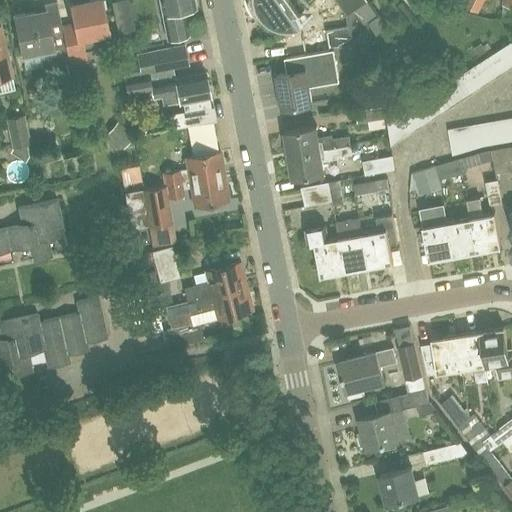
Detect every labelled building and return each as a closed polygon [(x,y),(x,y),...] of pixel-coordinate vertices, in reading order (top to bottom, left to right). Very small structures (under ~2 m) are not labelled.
[(74,23),(63,26),(59,9),(66,46),(68,59),(70,59),(71,65),(88,61),(86,50),(103,47),(101,35),(111,33),(103,0),(89,0),(70,4),(74,23)] [(197,8),(195,0),(161,0),(164,14),(169,39),(190,35),(185,10),(197,8)] [(254,0),(255,2),(256,4),(257,7),(258,11),(260,14),(261,16),(263,17),(265,20),(268,23),(271,25),(274,26),(276,27),(280,28),(284,29),(289,30),(293,29),(295,29),(298,28),(301,27),(293,16),(303,14),(302,13),(300,14),(290,0),(254,0)] [(336,0),(347,15),(369,1),(368,0),(336,0)] [(465,0),(465,1),(464,4),(480,12),(485,0),(465,0)] [(327,31),(330,50),(352,45),(372,42),(369,23),(369,22),(378,15),(379,15),(369,1),(368,1),(347,15),(349,26),(327,31)] [(46,9),(15,15),(23,55),(47,50),(50,63),(68,59),(66,46),(59,9),(46,11),(46,9)] [(0,79),(12,76),(9,61),(2,35),(4,35),(1,26),(0,25),(0,79)] [(511,67),(511,41),(499,50),(511,68),(511,67)] [(139,63),(141,73),(149,71),(173,67),(188,64),(184,44),(138,54),(139,63)] [(499,50),(489,57),(501,75),(511,68),(499,50)] [(284,109),(314,104),(311,85),(340,80),(335,51),(285,59),(287,73),(278,75),(284,109)] [(489,57),(479,63),(491,81),(501,75),(489,57)] [(479,63),(470,69),(482,87),(491,81),(479,63)] [(124,76),(132,75),(131,65),(122,67),(124,76)] [(482,87),(470,69),(460,75),(472,93),(482,87)] [(180,104),(209,98),(211,98),(210,93),(213,91),(211,85),(208,85),(206,73),(175,79),(175,78),(152,83),(150,76),(125,81),(127,95),(131,115),(136,114),(132,94),(153,90),(155,98),(178,94),(180,104)] [(472,93),(460,75),(451,82),(463,99),(472,93)] [(451,82),(442,88),(454,105),(463,99),(451,82)] [(454,105),(442,88),(432,94),(444,112),(454,105)] [(432,94),(422,100),(435,118),(444,112),(432,94)] [(435,118),(422,100),(413,106),(425,124),(435,118)] [(386,106),(356,110),(358,123),(388,117),(386,106)] [(413,106),(403,112),(416,130),(425,124),(413,106)] [(213,107),(184,112),(187,125),(190,125),(212,121),(216,120),(213,107)] [(416,130),(403,112),(388,123),(392,146),(416,130)] [(31,144),(25,115),(6,118),(12,147),(31,144)] [(123,148),(134,135),(118,121),(107,133),(123,148)] [(216,144),(212,121),(190,125),(194,148),(216,144)] [(505,121),(494,123),(498,143),(509,141),(505,121)] [(494,123),(483,124),(487,145),(498,143),(494,123)] [(487,145),(483,124),(472,126),(474,138),(476,148),(485,146),(487,145)] [(333,135),(320,137),(318,125),(285,132),(289,156),(351,144),(350,135),(333,138),(333,135)] [(474,138),(472,126),(450,130),(452,141),(474,138)] [(476,148),(474,138),(452,141),(455,154),(476,148)] [(351,144),(289,156),(293,179),(326,173),(324,160),(341,157),(340,156),(353,154),(351,144)] [(511,145),(492,149),(497,173),(511,170),(511,145)] [(220,151),(185,157),(189,176),(182,177),(180,170),(164,173),(166,185),(224,175),(222,164),(224,163),(223,155),(221,155),(220,151)] [(479,152),(460,158),(464,169),(483,163),(479,152)] [(394,155),(363,161),(366,174),(396,169),(394,155)] [(460,158),(438,164),(441,176),(464,169),(460,158)] [(137,164),(122,168),(125,181),(141,177),(137,164)] [(413,172),(419,194),(443,187),(440,176),(441,176),(438,164),(413,172)] [(224,175),(166,185),(143,189),(149,225),(172,221),(168,198),(185,195),(184,188),(190,187),(194,206),(228,200),(228,196),(230,194),(228,187),(226,186),(224,175)] [(388,177),(354,184),(356,195),(390,189),(388,177)] [(330,181),(334,205),(345,203),(340,179),(330,181)] [(503,202),(499,179),(486,181),(491,205),(503,202)] [(330,181),(329,181),(302,187),(306,206),(333,201),(333,205),(334,205),(330,181)] [(481,197),(470,199),(473,216),(479,251),(503,247),(496,212),(484,214),(481,197)] [(44,219),(48,237),(65,234),(57,198),(19,206),(23,223),(44,219)] [(378,229),(363,232),(369,266),(392,262),(389,244),(397,243),(392,213),(376,216),(378,229)] [(473,216),(449,221),(452,236),(455,255),(479,251),(473,216)] [(363,232),(361,232),(359,217),(337,221),(339,236),(345,270),(369,266),(363,232)] [(44,219),(23,223),(6,227),(11,250),(31,245),(34,259),(52,256),(48,237),(44,219)] [(424,225),(430,260),(455,255),(452,236),(449,221),(424,225)] [(345,270),(339,236),(329,238),(327,224),(307,227),(310,242),(315,241),(321,274),(345,270)] [(6,227),(0,228),(0,252),(11,250),(6,227)] [(160,282),(179,277),(171,246),(152,251),(160,282)] [(187,300),(245,285),(242,274),(244,273),(242,265),(240,264),(239,261),(205,269),(208,281),(184,287),(187,300)] [(158,282),(154,268),(140,272),(143,286),(158,282)] [(187,300),(173,304),(166,305),(167,309),(165,312),(168,322),(170,323),(171,327),(166,328),(170,346),(203,339),(200,322),(192,323),(190,314),(214,308),(217,318),(251,309),(250,305),(251,304),(249,296),(248,295),(245,285),(187,300)] [(166,305),(173,304),(170,293),(161,294),(163,306),(166,305)] [(81,316),(91,314),(101,311),(98,296),(77,301),(80,311),(81,316)] [(62,329),(72,327),(83,324),(81,316),(80,311),(59,316),(62,329)] [(91,314),(97,339),(107,337),(101,311),(91,314)] [(43,342),(38,320),(37,313),(0,321),(0,325),(3,338),(24,334),(28,352),(44,349),(43,342)] [(86,342),(97,339),(91,314),(81,316),(83,324),(86,342)] [(43,342),(53,339),(64,337),(62,329),(59,316),(38,320),(43,342)] [(72,327),(78,352),(88,350),(86,342),(83,324),(72,327)] [(68,354),(78,352),(72,327),(62,329),(64,337),(68,354)] [(505,327),(481,330),(486,365),(498,363),(500,378),(511,375),(511,359),(510,360),(505,327)] [(481,330),(457,334),(463,369),(486,365),(481,330)] [(3,338),(0,339),(0,362),(11,360),(15,375),(32,371),(28,352),(24,334),(3,338)] [(432,338),(433,343),(421,345),(429,374),(463,369),(457,334),(432,338)] [(53,339),(59,365),(69,362),(68,354),(64,337),(53,339)] [(43,342),(44,349),(48,367),(59,365),(53,339),(43,342)] [(415,343),(400,347),(408,377),(423,374),(415,343)] [(366,394),(364,387),(386,381),(381,364),(397,359),(393,348),(378,352),(377,351),(340,361),(345,379),(346,379),(349,391),(348,391),(350,398),(366,394)] [(427,388),(400,395),(403,408),(405,408),(418,405),(421,415),(426,413),(438,411),(431,402),(430,402),(427,388)] [(361,433),(359,436),(361,445),(364,447),(367,446),(367,448),(385,443),(396,441),(399,440),(392,409),(379,413),(360,418),(364,433),(361,433)] [(469,422),(460,428),(474,447),(484,440),(491,435),(477,416),(475,417),(471,420),(471,421),(469,422)] [(484,440),(474,447),(482,457),(491,450),(504,440),(511,434),(511,417),(499,427),(500,428),(491,435),(484,440)] [(474,458),(470,453),(461,441),(424,451),(427,463),(461,455),(462,460),(474,458)] [(493,471),(502,464),(491,450),(482,457),(493,471)] [(412,466),(381,474),(389,503),(419,495),(412,466)]
